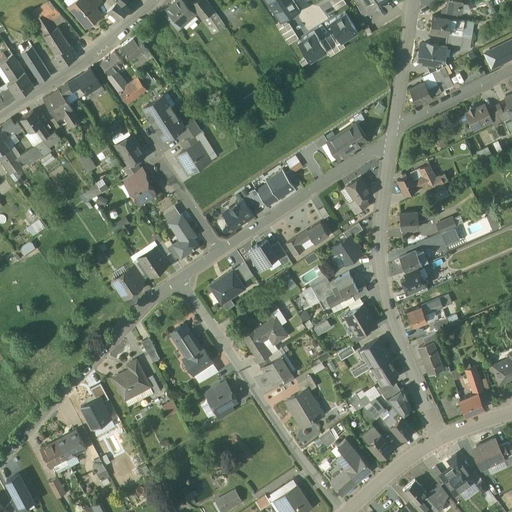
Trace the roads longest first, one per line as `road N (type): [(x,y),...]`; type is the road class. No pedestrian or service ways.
road 1 (residential): [(391,139),(378,248),(440,439)]
road 2 (residential): [(180,278),(341,511)]
road 3 (residential): [(0,462),(180,278)]
road 4 (residential): [(180,278),(391,139)]
road 5 (residential): [(0,118),(95,55),(151,0)]
road 6 (residential): [(393,130),(511,70)]
road 7 (residential): [(412,0),(393,130)]
road 8 (tertiary): [(342,511),(440,439)]
